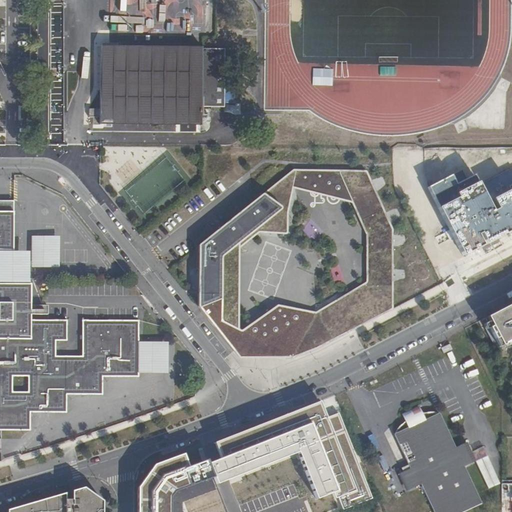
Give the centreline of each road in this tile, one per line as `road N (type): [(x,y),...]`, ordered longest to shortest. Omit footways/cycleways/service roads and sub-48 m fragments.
road 1 (residential): [(0,162),(65,170),(229,376),(245,409)]
road 2 (unclassified): [(245,409),(511,282)]
road 3 (unknown): [(134,257),(252,171),(298,159)]
road 4 (unknown): [(13,162),(16,0)]
road 5 (unclassified): [(122,457),(245,409)]
road 6 (unclassified): [(0,492),(122,457)]
